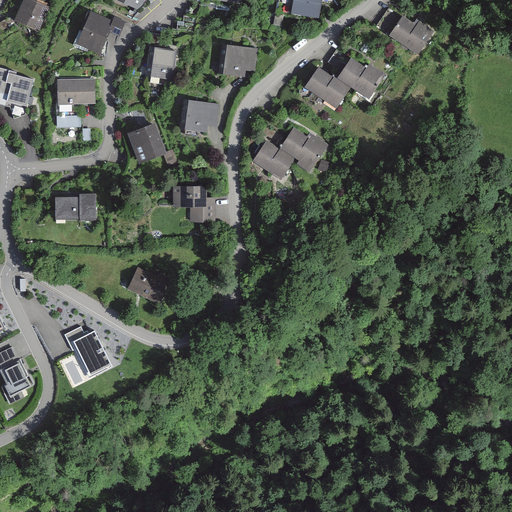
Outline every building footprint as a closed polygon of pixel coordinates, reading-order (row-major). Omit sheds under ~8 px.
[(49,9),(31,0),(26,0),(14,24),(35,35),(49,9)] [(112,0),(137,10),(143,5),(144,0),(112,0)] [(217,9),(230,11),(231,7),(233,7),(233,0),(198,0),(198,1),(218,4),(217,9)] [(310,0),(279,0),(277,15),(307,20),(310,0)] [(389,8),(376,27),(419,56),(435,32),(417,20),(414,24),(389,8)] [(113,21),(90,11),(76,45),(100,56),(110,33),(120,37),(126,22),(114,17),(113,21)] [(256,52),(223,46),(218,74),(252,78),(256,52)] [(178,51),(150,48),(146,78),(174,81),(178,51)] [(352,59),(338,80),(371,101),(387,76),(369,64),(367,68),(352,59)] [(0,68),(0,93),(9,96),(7,103),(27,108),(33,81),(16,77),(17,73),(0,68)] [(319,68),(305,89),(336,110),(351,88),(338,80),(319,68)] [(96,80),(57,80),(58,106),(96,106),(96,80)] [(224,104),(187,100),(184,127),(221,131),(224,104)] [(60,124),(83,123),(83,111),(59,112),(60,124)] [(163,125),(130,135),(140,167),(173,157),(163,125)] [(294,128),(280,149),(296,160),(299,162),(296,165),(310,174),(328,146),(312,135),(310,138),(294,128)] [(267,141),(254,162),(282,181),(296,160),(280,149),(267,141)] [(208,188),(174,188),(174,208),(191,208),(191,225),(216,226),(216,199),(208,199),(208,188)] [(55,199),(55,220),(97,220),(97,195),(80,195),(80,199),(55,199)] [(159,277),(138,268),(128,290),(160,304),(171,278),(160,273),(159,277)] [(73,389),(115,368),(95,328),(85,333),(81,326),(66,334),(75,353),(59,361),(73,389)] [(13,347),(0,352),(0,366),(2,371),(0,371),(0,372),(11,397),(31,388),(13,347)]
